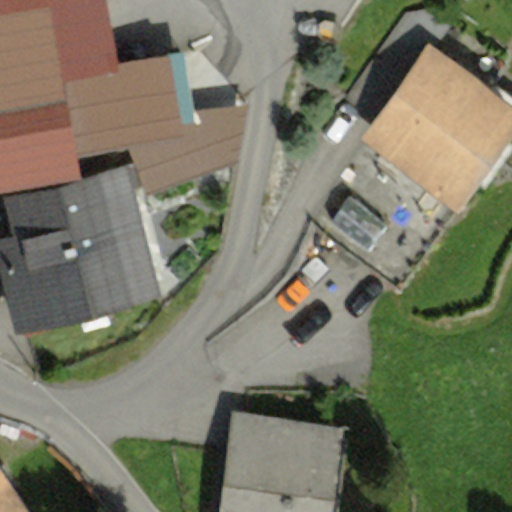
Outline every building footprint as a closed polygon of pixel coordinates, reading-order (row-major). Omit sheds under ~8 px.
[(43,0),(0,0),(0,160),(126,134),(137,186),(235,164),(221,97),(163,109),(149,45),(58,65),(43,0)] [(506,114),(408,45),(348,131),(369,146),(318,219),(395,272),(506,114)] [(142,279),(114,162),(0,188),(0,309),(1,314),(142,279)] [(218,405),(204,511),(319,511),(331,419),(218,405)] [(0,484),(0,511),(14,511),(16,511),(0,484)]
